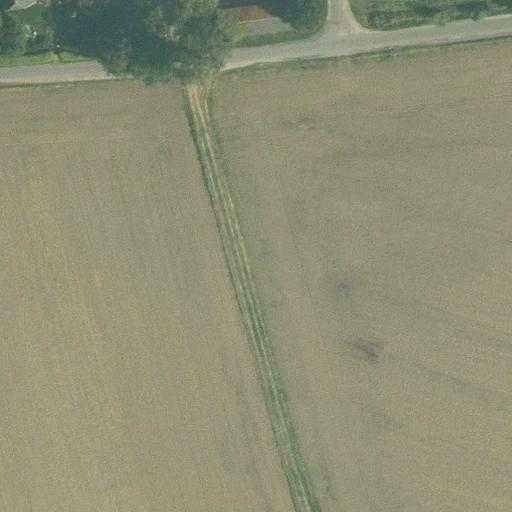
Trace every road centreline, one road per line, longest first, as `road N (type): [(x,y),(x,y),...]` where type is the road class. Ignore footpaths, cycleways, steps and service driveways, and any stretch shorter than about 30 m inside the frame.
road 1 (track): [(184,62),(305,511)]
road 2 (unclassified): [(343,43),(0,72)]
road 3 (unclassified): [(511,23),(343,43)]
